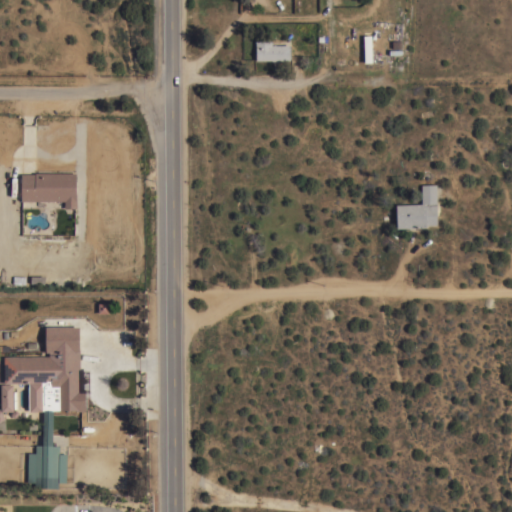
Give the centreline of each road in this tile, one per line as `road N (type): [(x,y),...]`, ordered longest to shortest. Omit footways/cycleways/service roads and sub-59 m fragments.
road 1 (secondary): [(179,511),(175,0)]
road 2 (residential): [(178,294),(511,289)]
road 3 (residential): [(0,89),(178,88)]
